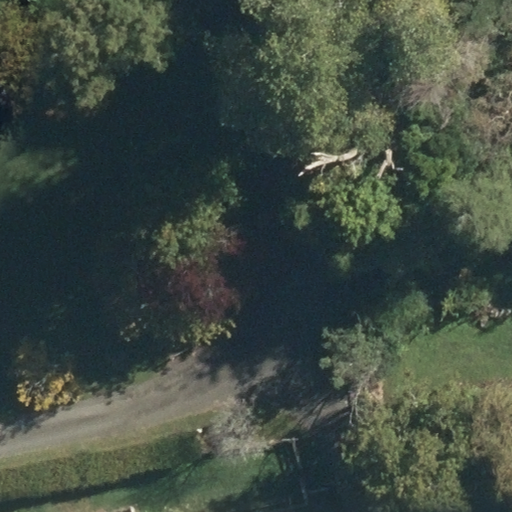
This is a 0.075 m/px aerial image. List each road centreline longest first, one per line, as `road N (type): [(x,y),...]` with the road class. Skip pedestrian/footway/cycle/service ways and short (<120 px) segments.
road 1 (track): [(272,0),(278,67),(266,269),(188,374),(0,447)]
road 2 (track): [(357,511),(266,269)]
